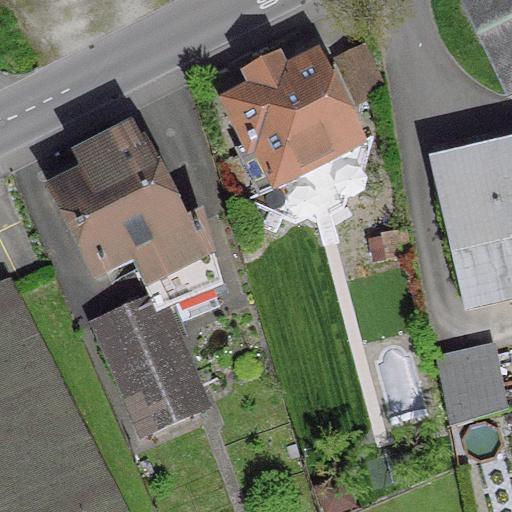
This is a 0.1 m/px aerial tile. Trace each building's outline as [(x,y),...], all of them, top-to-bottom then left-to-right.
[(511,90),(511,0),(455,0),(503,95),(511,90)] [(380,94),(359,50),(331,64),(352,107),(380,94)] [(245,82),(253,97),(224,111),(244,151),(235,155),(255,196),(351,148),(310,67),(278,85),(270,70),(245,82)] [(52,197),(50,198),(91,278),(129,259),(148,303),(152,302),(156,312),(213,287),(193,224),(176,233),(128,137),(92,155),(94,158),(45,183),(52,197)] [(511,155),(431,175),(461,305),(511,293),(511,155)] [(383,260),(402,256),(398,236),(379,240),(383,260)] [(0,511),(111,511),(0,291),(0,511)] [(199,412),(156,312),(152,302),(148,303),(91,328),(139,438),(199,412)] [(491,357),(433,370),(445,430),(502,413),(491,357)] [(273,389),(217,409),(221,419),(276,399),(273,389)] [(176,444),(194,491),(218,482),(200,435),(176,444)]
